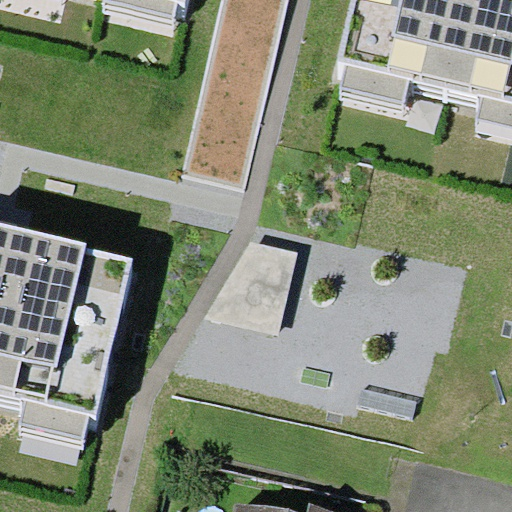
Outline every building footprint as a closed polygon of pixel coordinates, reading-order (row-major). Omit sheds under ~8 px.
[(106,0),(173,16),(177,1),(173,0),(106,0)] [(289,0),(225,0),(183,176),(243,191),(289,0)] [(511,0),(352,0),(338,63),(346,64),(410,80),(481,95),(511,102),(511,0)] [(403,107),(410,80),(346,64),(340,91),(403,107)] [(511,128),(511,102),(481,95),(475,120),(511,128)] [(0,393),(25,399),(89,414),(96,415),(132,258),(86,247),(87,241),(0,221),(0,393)] [(298,264),(252,253),(206,329),(279,346),(298,264)] [(84,439),(89,414),(25,399),(19,424),(84,439)] [(288,511),(240,499),(236,511),(332,511),(309,506),(307,511),(288,511)]
